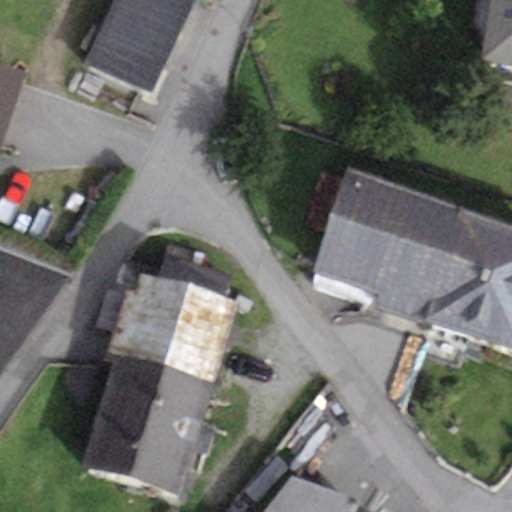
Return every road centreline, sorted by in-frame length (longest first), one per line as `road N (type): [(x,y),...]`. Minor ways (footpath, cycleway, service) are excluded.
road 1 (residential): [(172,151),(458,511)]
road 2 (residential): [(0,393),(172,151)]
road 3 (residential): [(241,0),(172,151)]
